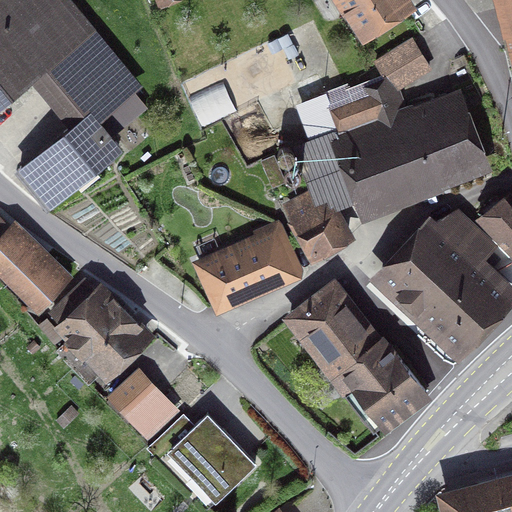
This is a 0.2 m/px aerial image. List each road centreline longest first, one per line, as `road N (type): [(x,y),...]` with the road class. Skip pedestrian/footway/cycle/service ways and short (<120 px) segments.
road 1 (tertiary): [(0,187),(214,343),(350,481)]
road 2 (primary): [(376,508),(511,361)]
road 3 (residential): [(511,116),(493,67),(448,0)]
